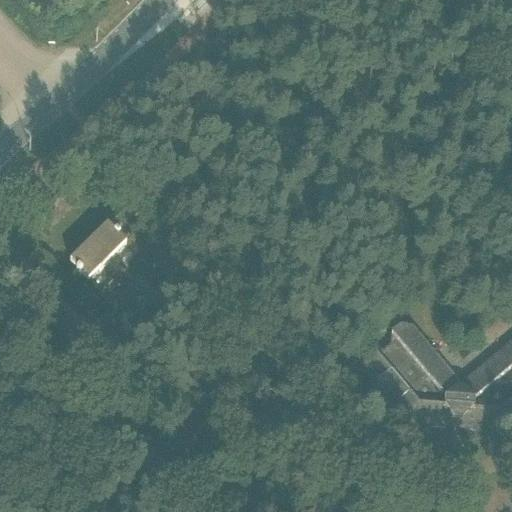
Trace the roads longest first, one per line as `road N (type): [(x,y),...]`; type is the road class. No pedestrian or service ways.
road 1 (residential): [(250,511),(0,248)]
road 2 (tertiary): [(0,149),(162,0)]
